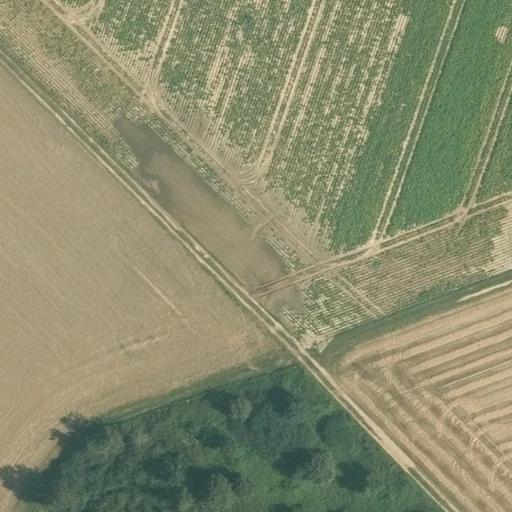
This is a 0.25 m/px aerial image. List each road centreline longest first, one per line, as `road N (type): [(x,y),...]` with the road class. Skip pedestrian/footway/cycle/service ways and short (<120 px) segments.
road 1 (track): [(0,54),(305,356),(511,280)]
road 2 (track): [(457,511),(305,356),(109,420),(59,459),(27,511)]
